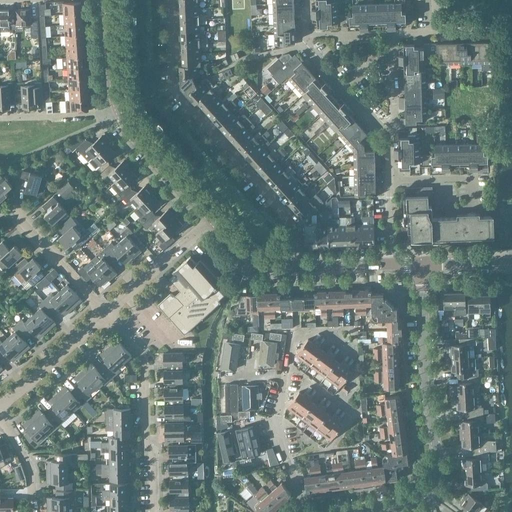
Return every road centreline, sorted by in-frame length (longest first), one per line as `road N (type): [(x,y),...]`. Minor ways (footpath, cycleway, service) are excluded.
road 1 (residential): [(295,267),(291,222),(174,89),(169,0)]
road 2 (residential): [(352,511),(413,499),(435,472),(423,264)]
road 3 (residential): [(153,511),(144,365),(154,350),(116,308)]
road 4 (residential): [(305,511),(277,418),(296,336)]
road 5 (tertiary): [(210,222),(117,111)]
road 6 (residential): [(0,408),(107,316)]
road 7 (residential): [(388,132),(308,52),(305,34)]
road 8 (residential): [(107,316),(23,217)]
road 9 (residential): [(116,308),(210,222)]
